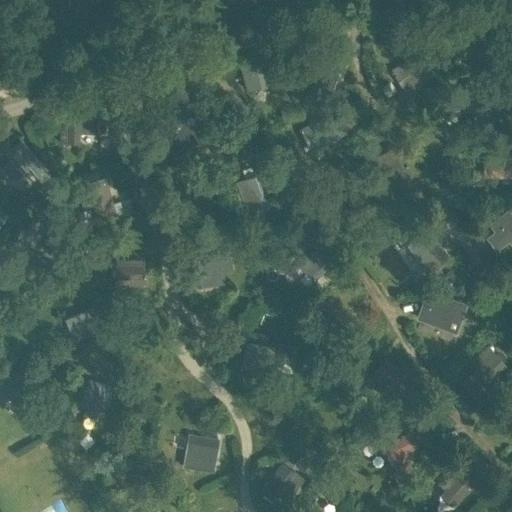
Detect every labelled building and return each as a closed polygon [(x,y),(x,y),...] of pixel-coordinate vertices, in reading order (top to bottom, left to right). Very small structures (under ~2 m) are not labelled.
[(67,0),(67,8),(91,11),(93,0),(67,0)] [(496,0),(473,0),(452,19),(465,34),(473,26),(481,35),(503,17),(494,7),(499,3),(496,0)] [(418,51),(391,69),(395,75),(394,76),(406,93),(438,71),(430,59),(426,63),(418,51)] [(273,54),(239,63),(247,91),(281,83),(273,54)] [(337,60),(328,89),(340,92),(349,64),(337,60)] [(492,100),(505,99),(503,80),(465,84),(467,111),(474,110),(476,116),(492,115),(492,100)] [(178,115),(161,114),(163,130),(163,131),(163,134),(181,128),(183,129),(189,131),(192,131),(201,146),(216,132),(202,122),(202,119),(219,113),(208,95),(200,103),(188,100),(184,86),(166,94),(179,112),(178,115)] [(65,132),(59,132),(59,144),(79,144),(79,141),(80,134),(106,134),(106,108),(79,108),(79,120),(65,120),(65,132)] [(311,151),(337,138),(326,115),(299,129),(311,151)] [(12,160),(1,168),(11,182),(30,167),(40,180),(48,174),(22,140),(6,153),(12,160)] [(485,176),(511,176),(511,158),(486,158),(485,176)] [(367,165),(358,169),(365,183),(367,182),(373,180),(367,165)] [(261,172),(235,182),(248,214),(274,204),(261,172)] [(99,221),(123,214),(120,201),(114,203),(106,178),(88,183),(99,221)] [(373,180),(367,182),(369,189),(376,186),(373,180)] [(355,216),(375,207),(369,189),(367,182),(365,183),(346,192),(355,216)] [(495,231),(487,237),(497,250),(510,241),(511,244),(511,211),(510,209),(489,223),(495,231)] [(22,228),(15,249),(38,257),(51,261),(53,257),(58,239),(61,229),(33,220),(30,230),(22,228)] [(426,233),(419,221),(411,227),(418,239),(408,246),(427,274),(448,260),(429,232),(426,233)] [(284,222),(276,227),(282,234),(289,229),(284,222)] [(338,258),(313,233),(305,240),(314,249),(298,264),(314,282),(338,258)] [(123,248),(114,248),(114,253),(114,257),(114,285),(143,285),(143,252),(123,253),(123,248)] [(196,287),(225,284),(224,268),(232,267),(229,250),(218,252),(219,259),(193,263),(196,287)] [(467,304),(427,289),(416,318),(446,330),(452,313),(462,317),(467,304)] [(73,341),(111,327),(102,304),(65,319),(73,341)] [(285,349),(246,342),(242,366),(280,373),(281,370),(283,357),(285,349)] [(494,353),(461,382),(474,396),(507,366),(494,353)] [(402,373),(386,358),(370,374),(391,394),(406,376),(402,373)] [(86,380),(83,380),(78,396),(82,397),(79,406),(85,408),(83,415),(96,419),(101,405),(109,407),(115,386),(87,378),(86,380)] [(416,447),(409,434),(397,439),(391,430),(379,436),(396,470),(409,464),(404,452),(416,447)] [(219,438),(189,433),(182,467),(214,472),(219,438)] [(300,456),(295,463),(304,470),(309,463),(300,456)] [(467,462),(448,486),(462,498),(482,474),(480,473),(486,467),(476,458),(470,465),(467,462)] [(292,496),(305,479),(282,461),(259,491),(278,506),(288,493),(292,496)]
